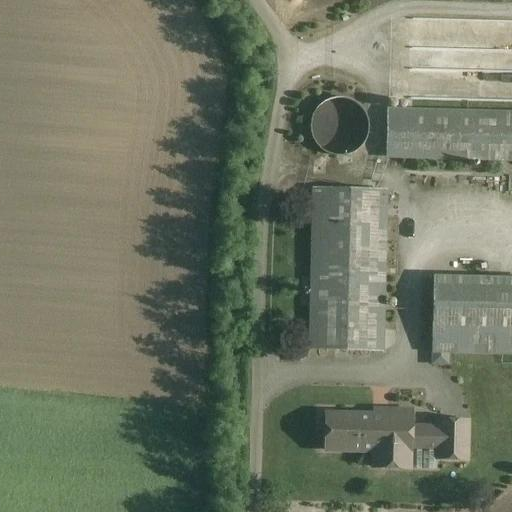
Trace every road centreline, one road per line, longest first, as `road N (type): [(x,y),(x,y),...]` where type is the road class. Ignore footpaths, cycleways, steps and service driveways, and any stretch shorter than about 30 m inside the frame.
road 1 (unclassified): [(252,511),(259,238),(282,82),(276,34),(254,0)]
road 2 (track): [(269,167),(322,173),(373,165),(423,178)]
road 3 (track): [(373,165),(384,43)]
